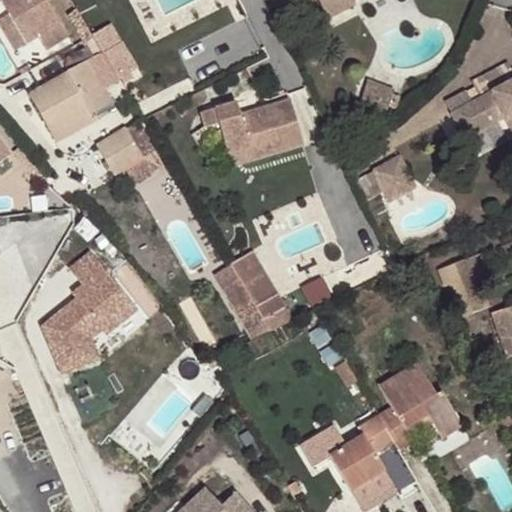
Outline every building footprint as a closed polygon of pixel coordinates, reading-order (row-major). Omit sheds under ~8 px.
[(0,0),(0,3),(0,4),(26,46),(60,26),(44,0),(0,0)] [(318,0),(329,20),(355,6),(354,2),(352,0),(318,0)] [(0,27),(15,53),(26,46),(0,4),(0,3),(0,27)] [(294,20),(277,30),(283,43),(288,53),(306,44),(294,20)] [(104,57),(114,74),(129,65),(102,21),(88,30),(91,37),(104,57)] [(82,42),(94,63),(104,57),(91,37),(82,42)] [(24,65),(49,52),(42,39),(17,52),(24,65)] [(99,84),(116,76),(114,74),(104,57),(94,63),(32,95),(56,141),(95,120),(91,113),(108,104),(99,84)] [(370,79),(364,97),(372,100),(378,82),(370,79)] [(511,132),(511,79),(470,102),(464,91),(444,102),(460,131),(473,124),(476,131),(503,117),(511,132)] [(364,97),(358,112),(384,121),(395,88),(378,82),(372,100),(364,97)] [(242,143),(245,156),(301,141),(289,95),(237,109),(234,96),(197,106),(201,122),(215,118),(223,148),(242,143)] [(473,124),(460,131),(463,138),(476,131),(473,124)] [(99,148),(116,176),(141,160),(124,133),(99,148)] [(0,164),(10,156),(0,143),(0,164)] [(227,161),(245,156),(242,143),(223,148),(227,161)] [(364,175),(375,196),(387,190),(393,202),(423,187),(406,154),(364,175)] [(230,265),(255,307),(278,294),(253,253),(230,265)] [(126,310),(86,255),(64,270),(79,291),(33,325),(65,370),(88,353),(80,342),(126,310)] [(450,285),(462,317),(488,308),(470,259),(438,271),(444,287),(450,285)] [(255,307),(271,333),(293,322),(278,294),(255,307)] [(511,306),(496,312),(510,357),(511,356),(511,306)] [(391,409),(378,417),(395,443),(398,450),(412,442),(405,430),(428,417),(441,440),(463,427),(442,393),(436,397),(416,364),(378,387),(391,409)] [(376,443),(381,452),(395,443),(378,417),(357,430),(362,438),(347,448),(337,431),(302,453),(317,478),(333,468),(350,494),(385,472),(375,456),(373,453),(369,456),(365,450),(376,443)] [(375,456),(381,452),(376,443),(365,450),(369,456),(373,453),(375,456)] [(385,472),(350,494),(354,501),(390,479),(385,472)] [(225,511),(222,511),(208,493),(184,511),(249,511),(240,500),(225,511)]
